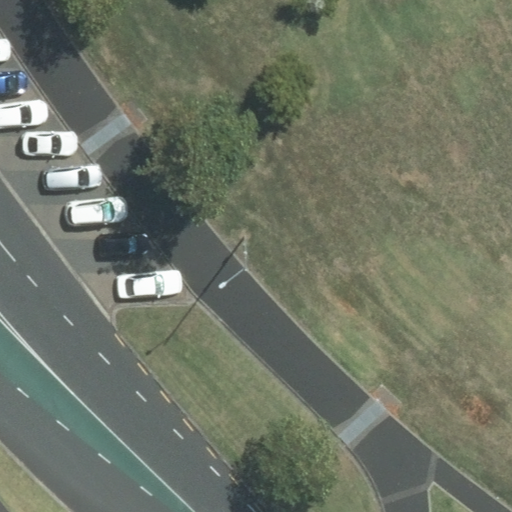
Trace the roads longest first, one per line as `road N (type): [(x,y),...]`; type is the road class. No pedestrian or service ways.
road 1 (tertiary): [(0,241),(204,511)]
road 2 (tertiary): [(176,511),(0,372)]
